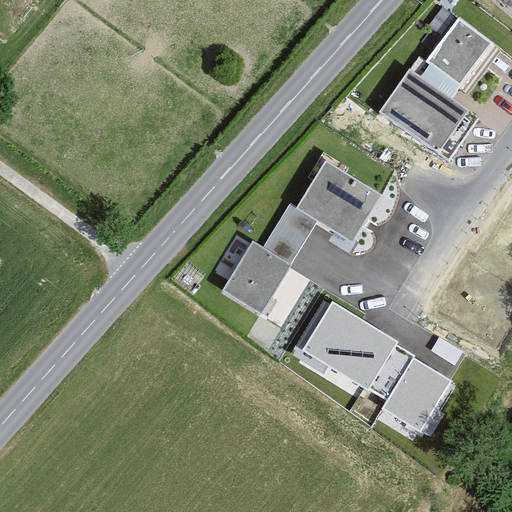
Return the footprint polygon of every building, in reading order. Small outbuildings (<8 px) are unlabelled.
[(498,48),(459,20),(429,60),(468,89),(498,48)] [(475,117),(410,71),(383,109),(449,155),(475,117)] [(352,239),(380,193),(327,160),(299,206),(352,239)] [(254,243),(227,288),(260,308),(288,263),(254,243)] [(396,342),(333,304),(305,350),(368,388),(369,386),(390,399),(384,408),(420,430),(450,381),(412,359),(413,357),(394,346),(396,342)]
